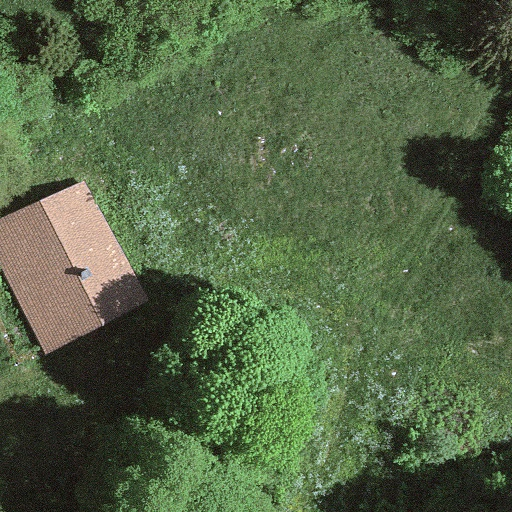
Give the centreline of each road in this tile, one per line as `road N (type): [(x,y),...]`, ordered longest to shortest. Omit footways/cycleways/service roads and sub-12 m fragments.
road 1 (track): [(0,395),(56,381),(224,293),(271,283),(310,291),(336,309),(348,353),(338,413),(293,511)]
road 2 (track): [(348,353),(511,88)]
